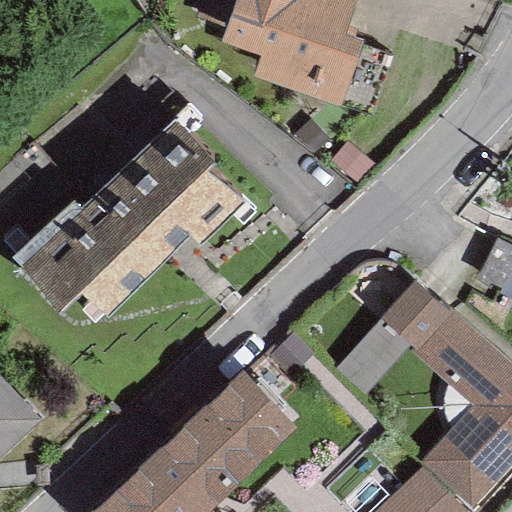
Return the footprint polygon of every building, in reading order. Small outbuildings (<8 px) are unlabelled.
[(328,79),(343,34),(331,29),(340,0),(239,0),(232,21),(272,34),(264,58),(309,73),(328,79)] [(372,111),(391,50),(343,34),(328,79),(309,73),(305,87),(372,111)] [(194,222),(227,191),(193,155),(204,146),(179,119),(31,260),(57,287),(78,267),(102,292),(185,213),(194,222)] [(0,222),(14,238),(74,180),(34,139),(0,170),(0,222)] [(472,428),(422,481),(455,511),(483,511),(511,480),(511,368),(423,288),(376,338),(472,428)] [(219,511),(296,436),(237,375),(85,511),(435,511),(418,495),(400,511),(219,511)] [(0,434),(28,409),(0,379),(0,434)]
